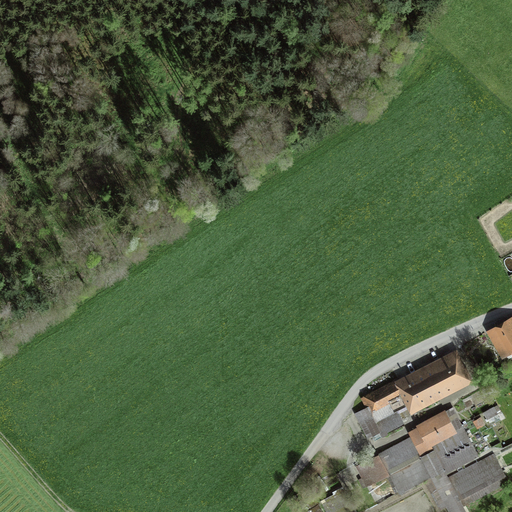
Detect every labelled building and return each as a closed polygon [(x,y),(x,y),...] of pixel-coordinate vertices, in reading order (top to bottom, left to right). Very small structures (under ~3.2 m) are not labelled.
[(511,321),(493,332),(508,361),(511,358),(511,321)] [(453,353),(399,382),(412,407),(467,378),(453,353)] [(403,403),(393,382),(363,396),(368,406),(357,411),(368,434),(380,429),(374,417),(403,403)] [(461,427),(451,407),(419,424),(422,430),(430,443),(461,427)] [(475,452),(461,427),(430,443),(433,449),(390,473),(401,492),(424,480),(443,470),(475,452)] [(430,443),(422,430),(358,465),(364,476),(359,479),(364,487),(390,473),(433,449),(430,443)] [(447,479),(443,470),(424,480),(439,510),(446,507),(448,511),(463,511),(465,511),(461,504),(508,481),(494,455),(447,479)]
